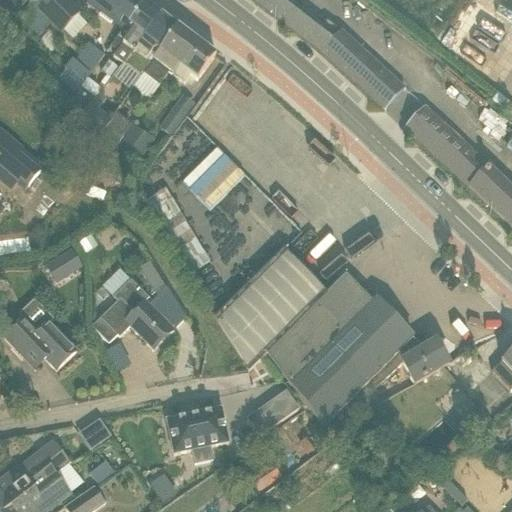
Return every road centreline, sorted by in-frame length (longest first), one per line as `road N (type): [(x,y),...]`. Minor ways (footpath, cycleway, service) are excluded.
road 1 (secondary): [(511,273),(376,143),(206,0)]
road 2 (residential): [(0,432),(197,392)]
